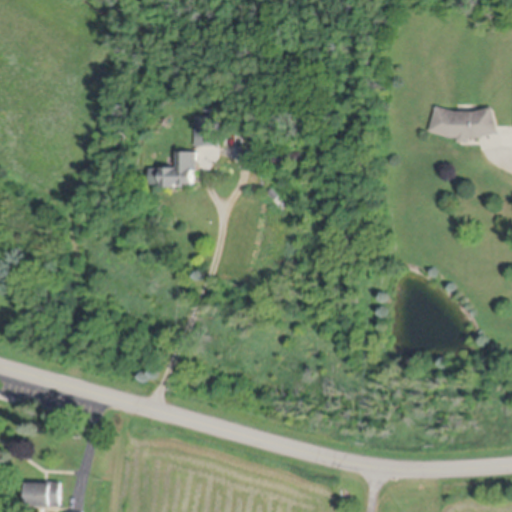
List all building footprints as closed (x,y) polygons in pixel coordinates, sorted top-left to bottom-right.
[(441,104),(458,110),(479,110),(496,106),(502,131),(481,136),(473,136),(473,141),(461,141),(461,136),(453,136),(433,129),(441,104)] [(197,115),(222,115),(222,145),(197,145),(197,115)] [(252,134),(257,128),(263,133),(257,139),(252,134)] [(287,152),(301,149),(303,159),(289,161),(287,152)] [(180,150),(196,150),(196,151),(199,151),(199,170),(197,170),(197,182),(185,182),(185,186),(164,186),(164,182),(153,182),(153,167),(164,167),(164,166),(180,166),(180,150)] [(261,204),(261,205),(261,206),(262,206),(262,207),(262,208),(261,208),(261,209),(261,210),(260,210),(260,211),(259,211),(259,212),(258,212),(257,212),(256,212),(255,212),(254,212),(254,211),(253,211),(253,210),(252,210),(252,209),(252,208),(252,207),(252,206),(252,205),(253,204),(253,203),(254,203),(255,203),(255,202),(256,202),(257,202),(258,202),(259,203),(260,203),(260,204),(261,204)] [(228,231),(236,231),(236,225),(246,225),(246,239),(236,239),(236,240),(228,240),(228,231)] [(30,482),(51,483),(51,481),(63,481),(62,506),(54,506),(29,505),(30,482)]
